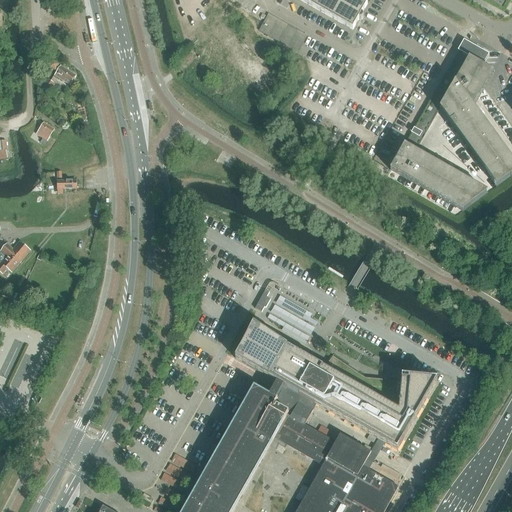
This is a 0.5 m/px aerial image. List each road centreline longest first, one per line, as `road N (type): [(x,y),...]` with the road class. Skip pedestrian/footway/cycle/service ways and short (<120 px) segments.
road 1 (secondary): [(90,456),(134,365),(150,278),(147,188),(111,0)]
road 2 (secondary): [(93,0),(126,132),(135,233),(119,347),(74,446)]
